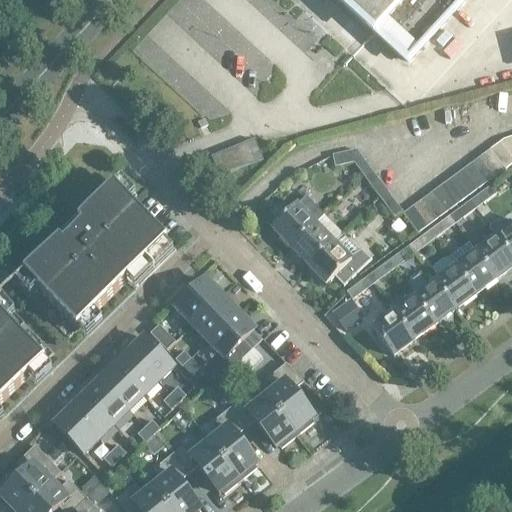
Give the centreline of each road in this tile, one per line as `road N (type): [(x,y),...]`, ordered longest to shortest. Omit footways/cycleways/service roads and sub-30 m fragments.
road 1 (residential): [(213,235),(0,438)]
road 2 (unclassified): [(402,432),(213,235)]
road 3 (residential): [(213,235),(102,117),(79,112)]
road 4 (secondary): [(0,118),(109,0)]
road 5 (unclassified): [(297,511),(402,432)]
road 6 (unclassified): [(402,432),(511,359)]
